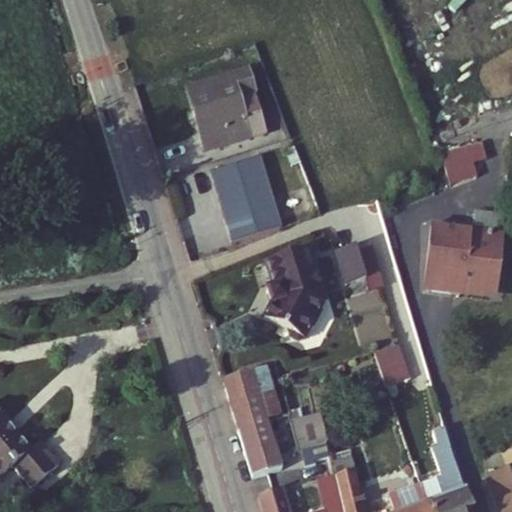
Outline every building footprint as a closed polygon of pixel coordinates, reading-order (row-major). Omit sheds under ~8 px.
[(250,137),(240,98),(258,92),(253,71),(189,88),(207,149),(250,137)] [(269,132),(258,92),(240,98),(250,137),(269,132)] [(472,166),(486,160),(480,142),(438,157),(450,187),(476,177),(472,166)] [(253,149),(204,163),(225,234),(274,220),(253,149)] [(511,256),(511,253),(502,200),(431,212),(442,276),(479,270),(477,263),(511,256)] [(302,246),(260,261),(268,284),(262,285),(264,300),(258,313),(282,327),(283,333),(290,337),(296,335),(319,297),(302,246)] [(362,280),(377,274),(367,246),(352,251),(362,280)] [(350,247),(331,253),(343,286),(362,280),(352,251),(350,247)] [(377,274),(362,280),(366,291),(381,285),(377,274)] [(398,332),(374,339),(384,372),(408,365),(398,332)] [(265,354),(252,358),(258,378),(272,374),(265,354)] [(223,367),(252,457),(281,448),(267,404),(258,378),(252,358),(223,367)] [(280,400),(272,374),(258,378),(267,404),(280,400)] [(300,432),(312,429),(306,401),(290,405),(297,433),(300,432)] [(466,511),(476,508),(446,414),(434,418),(439,433),(434,434),(444,464),(419,473),(420,477),(431,511),(466,511)] [(369,511),(368,506),(345,418),(322,424),(323,427),(326,441),(330,456),(344,511),(369,511)] [(21,447),(0,422),(0,468),(3,466),(21,487),(50,463),(30,439),(21,447)] [(313,443),(326,441),(323,427),(312,429),(300,432),(305,448),(314,446),(313,443)] [(511,439),(496,445),(511,494),(511,439)] [(344,511),(330,456),(318,460),(328,502),(320,504),(317,505),(319,511),(344,511)] [(295,511),(317,505),(320,504),(316,494),(291,502),(280,471),(259,479),(269,511),(295,511)] [(431,511),(424,491),(420,477),(391,486),(394,499),(381,503),(383,511),(431,511)] [(383,511),(381,503),(368,506),(369,511),(383,511)]
